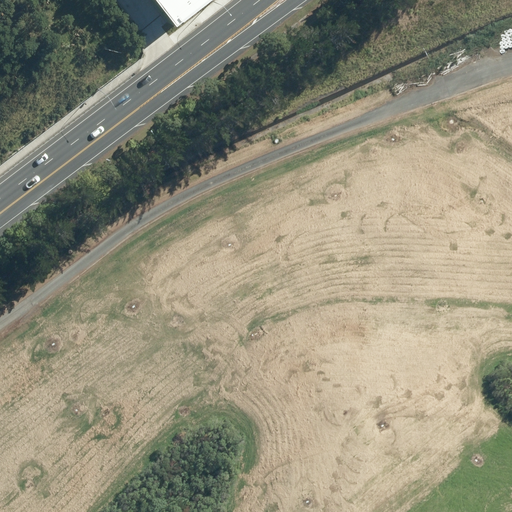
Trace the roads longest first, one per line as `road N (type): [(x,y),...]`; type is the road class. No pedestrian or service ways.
road 1 (track): [(0,326),(180,194),(426,92),(511,70)]
road 2 (primary): [(184,74),(0,213)]
road 3 (primary): [(293,0),(184,74)]
